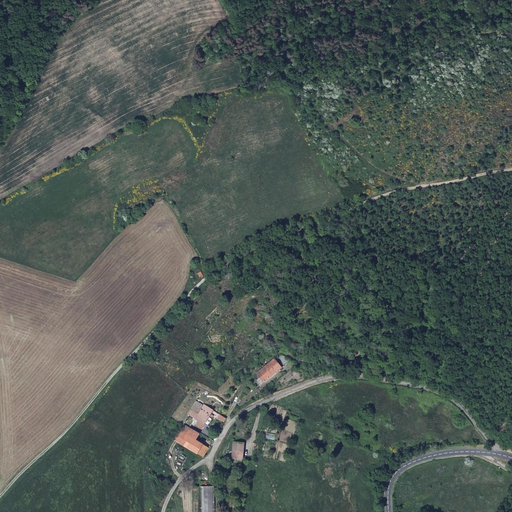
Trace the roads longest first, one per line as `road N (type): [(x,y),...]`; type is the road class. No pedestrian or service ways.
road 1 (track): [(0,496),(222,266),(363,201),(511,168)]
road 2 (unclassified): [(163,511),(182,477),(240,414),(330,377),(434,389),(461,407),(498,453)]
road 3 (track): [(0,132),(68,0)]
road 4 (secondary): [(389,511),(390,479),(400,469),(446,453),(492,452)]
